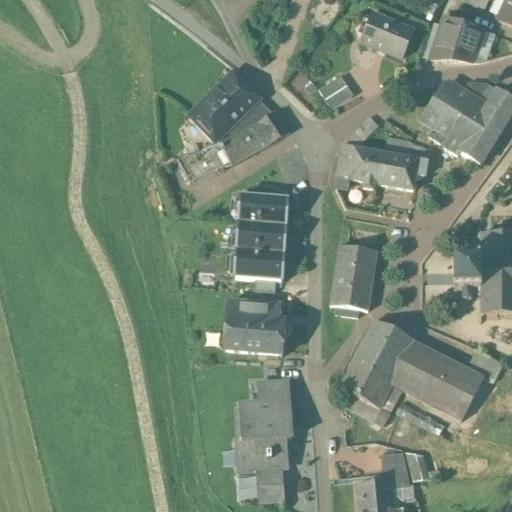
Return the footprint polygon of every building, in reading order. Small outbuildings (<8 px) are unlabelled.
[(489,0),(468,0),(467,3),(484,12),(489,0)] [(511,0),(508,0),(497,23),(511,29),(511,0)] [(413,35),(371,18),(360,44),(401,62),(413,35)] [(481,34),(445,21),(432,61),(471,63),(481,34)] [(259,103),(233,77),(191,119),(217,145),(259,103)] [(338,80),(318,93),(331,113),(351,100),(338,80)] [(462,93),(450,86),(444,88),(421,124),(433,132),(428,139),(443,149),(442,150),(457,159),(459,156),(458,155),(496,93),(486,87),(467,86),(462,93)] [(511,103),(496,93),(458,155),(459,156),(479,168),(511,115),(511,103)] [(259,103),(217,145),(219,147),(220,147),(247,134),(252,132),(254,131),(276,117),(273,114),(271,115),(259,103)] [(252,132),(247,134),(220,147),(219,147),(205,153),(210,163),(218,164),(226,161),(232,169),(232,170),(289,137),(276,117),(254,131),(252,132)] [(369,120),(354,135),(363,145),(379,129),(369,120)] [(419,162),(342,148),(338,174),(348,183),(413,194),(419,162)] [(205,153),(177,163),(190,185),(223,171),(232,169),(226,161),(218,164),(210,163),(205,153)] [(238,199),(236,226),(287,230),(288,202),(238,199)] [(236,226),(235,254),(285,257),(287,230),(236,226)] [(476,267),(453,267),(453,295),(463,295),(461,299),(462,302),(466,303),(470,302),(472,298),(470,295),(476,295),(476,299),(479,299),(479,319),(476,322),(479,325),(483,321),(511,321),(511,240),(484,240),(479,236),(476,240),(481,244),(481,265),(476,265),(476,267)] [(376,254),(339,249),(330,309),(335,309),(359,313),(367,314),(376,254)] [(285,257),(235,254),(233,282),(283,286),(285,257)] [(280,310),(227,306),(224,355),(282,359),(283,338),(286,337),(288,336),(289,334),(290,332),(289,329),(287,327),(285,326),(279,326),(280,310)] [(359,313),(335,309),(334,317),(358,321),(359,313)] [(414,343),(374,322),(352,364),(392,385),(414,343)] [(467,370),(414,343),(392,385),(462,421),(484,379),(467,370)] [(467,370),(484,379),(499,386),(508,369),(476,353),(467,370)] [(392,385),(352,364),(339,389),(352,395),(379,409),(392,385)] [(288,386),(259,388),(260,408),(289,406),(288,386)] [(379,409),(352,395),(345,410),(384,428),(391,415),(379,409)] [(447,426),(400,402),(393,415),(440,439),(447,426)] [(260,408),(241,409),(243,445),(237,445),(239,478),(261,476),(262,487),(282,486),(281,467),(287,467),(286,443),(292,443),(289,406),(260,408)] [(422,454),(402,456),(409,483),(430,481),(422,454)] [(402,456),(381,458),(383,484),(391,484),(393,505),(414,503),(409,483),(402,456)] [(383,484),(358,486),(360,511),(393,511),(393,505),(391,484),(383,484)] [(282,486),(262,487),(263,505),(283,504),(282,486)]
